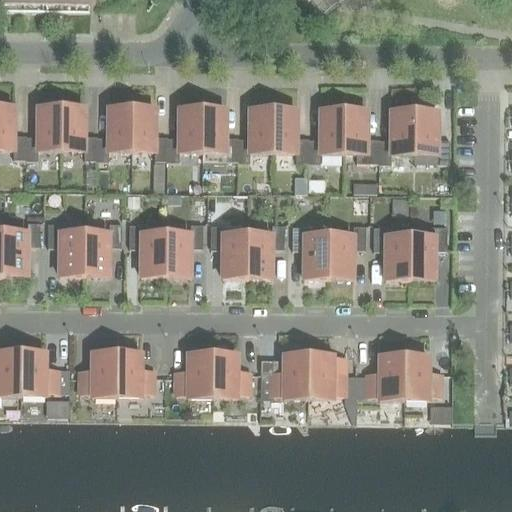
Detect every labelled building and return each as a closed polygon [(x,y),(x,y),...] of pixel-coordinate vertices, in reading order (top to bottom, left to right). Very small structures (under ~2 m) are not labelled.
[(0,0),(0,15),(22,16),(22,0),(0,0)] [(22,0),(22,16),(44,16),(44,0),(22,0)] [(44,0),(44,16),(66,16),(66,0),(44,0)] [(66,0),(66,16),(89,17),(88,0),(66,0)] [(14,112),(0,111),(0,154),(13,155),(13,164),(25,164),(26,141),(26,140),(14,140),(14,112)] [(37,141),(26,141),(25,164),(25,165),(38,165),(38,156),(61,156),(61,112),(59,112),(59,113),(38,113),(37,141)] [(84,113),(61,112),(61,156),(62,156),(62,155),(84,155),(84,165),(96,165),(96,142),(96,141),(84,141),(84,113)] [(108,142),(96,142),(96,165),(96,166),(108,166),(108,157),(131,157),(132,113),(130,113),(130,114),(108,114),(108,142)] [(155,113),(132,113),(131,157),(133,157),(133,156),(154,156),(154,166),(166,166),(167,143),(167,142),(155,141),(155,113)] [(179,143),(167,143),(166,166),(166,167),(179,167),(179,157),(202,158),(202,114),(201,114),(201,115),(179,115),(179,143)] [(226,114),(202,114),(202,158),(204,158),(203,157),(225,157),(225,166),(237,166),(237,143),(237,142),(225,142),(226,114)] [(249,143),(237,143),(237,166),(237,168),(249,168),(250,158),(272,158),(273,115),(271,115),(271,116),(249,115),(249,143)] [(296,115),(273,115),(272,158),(274,158),(274,157),(296,157),(295,167),(308,167),(308,144),(308,143),(296,143),(296,115)] [(320,144),(308,144),(308,167),(308,168),(320,168),(320,159),(343,159),(343,115),(342,115),(342,116),(320,116),(320,144)] [(343,115),(344,115),(343,159),(345,159),(345,158),(366,158),(366,168),(378,168),(378,145),(379,144),(367,144),(367,116),(343,115)] [(390,145),(378,145),(378,168),(378,169),(390,169),(391,159),(414,160),(414,116),(412,116),(412,117),(391,117),(390,145)] [(437,116),(414,116),(414,160),(415,160),(415,159),(437,159),(437,169),(449,169),(449,145),(437,144),(437,116)] [(203,185),(203,197),(219,197),(219,185),(203,185)] [(163,187),(153,187),(153,196),(163,196),(163,187)] [(377,197),(377,187),(365,187),(365,197),(377,197)] [(180,199),(167,199),(167,208),(180,208),(180,199)] [(139,200),(128,200),(128,211),(139,211),(139,200)] [(27,237),(3,237),(2,281),(4,281),(4,279),(27,280),(27,252),(39,252),(40,228),(27,227),(27,237)] [(109,238),(84,238),(84,281),(85,281),(86,280),(108,281),(109,252),(121,253),(121,228),(109,228),(109,238)] [(47,253),(60,253),(59,281),(84,281),(84,238),(83,238),(83,239),(60,238),(60,229),(48,229),(47,253)] [(190,239),(166,238),(165,282),(167,282),(167,281),(190,281),(190,253),(202,253),(203,229),(190,229),(190,239)] [(129,254),(141,254),(141,282),(165,282),(166,238),(164,238),(164,239),(141,239),(142,230),(129,230),(129,254)] [(210,255),(222,255),(222,283),(247,283),(247,239),(245,239),(245,240),(223,240),(223,230),(210,230),(210,255)] [(271,240),(247,239),(247,283),(248,283),(248,282),(271,282),(272,254),(284,254),(284,230),(271,230),(271,240)] [(314,232),(292,231),(292,255),(304,256),(303,284),(328,284),(328,240),(327,240),(327,241),(314,241),(314,232)] [(353,240),(328,240),(328,284),(330,284),(330,283),(353,283),(353,255),(365,255),(365,231),(353,231),(353,240)] [(385,285),(409,285),(410,241),(408,241),(408,242),(396,242),(396,232),(373,232),(373,256),(385,256),(385,285)] [(414,241),(410,241),(409,285),(411,285),(411,284),(434,284),(434,256),(446,256),(447,232),(414,232),(414,241)] [(0,400),(20,401),(21,357),(19,357),(19,358),(0,358),(0,400)] [(45,357),(21,357),(20,401),(22,401),(22,400),(45,400),(45,398),(57,398),(68,398),(68,375),(57,375),(57,374),(45,374),(45,357)] [(79,400),(91,400),(91,402),(116,402),(117,358),(115,358),(115,359),(92,359),(92,376),(80,375),(79,400)] [(141,358),(117,358),(116,402),(118,402),(118,401),(141,401),(141,399),(153,399),(153,375),(141,375),(141,358)] [(175,401),(187,401),(187,403),(212,403),(212,359),(188,360),(188,377),(175,376),(175,401)] [(237,359),(212,359),(212,403),(214,403),(214,402),(237,402),(237,400),(249,400),(249,376),(237,376),(237,359)] [(308,404),(308,360),(307,360),(307,361),(284,361),(283,377),(271,377),(271,402),(283,402),(283,404),(308,404)] [(333,360),(308,360),(308,404),(309,404),(309,403),(332,403),(332,401),(344,401),(345,367),(344,367),(344,362),(333,362),(333,360)] [(403,405),(404,361),(402,361),(402,362),(379,362),(379,377),(367,377),(367,403),(379,403),(379,405),(403,405)] [(428,362),(404,361),(403,405),(405,405),(405,404),(428,404),(428,402),(440,402),(440,378),(428,378),(428,362)] [(46,421),(46,422),(60,422),(68,422),(68,421),(68,405),(60,405),(46,405),(46,421)]
